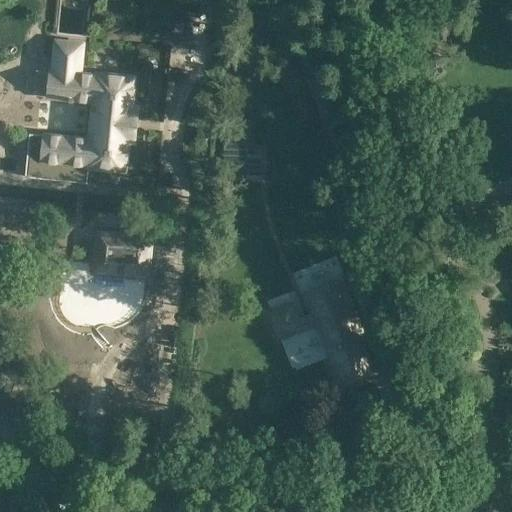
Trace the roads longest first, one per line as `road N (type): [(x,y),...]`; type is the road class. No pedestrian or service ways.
road 1 (residential): [(487,486),(281,0)]
road 2 (residential): [(45,511),(47,481),(451,487)]
